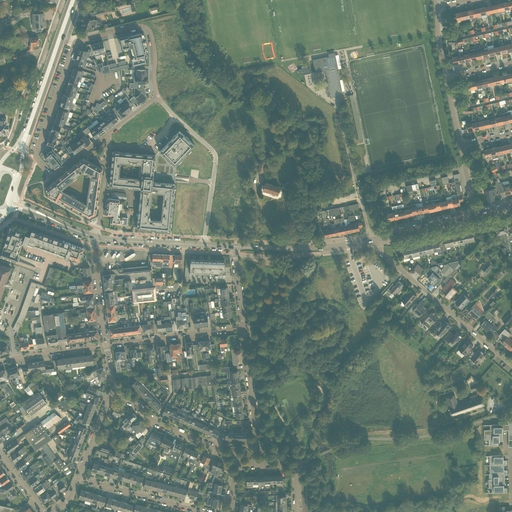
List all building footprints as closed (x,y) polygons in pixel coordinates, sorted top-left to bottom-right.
[(511,12),(509,1),(503,3),(506,13),(511,12)] [(506,13),(503,3),(497,4),(499,11),(499,15),(502,14),(501,11),(504,10),(505,13),(506,13)] [(499,11),(497,4),(491,6),(493,13),(495,12),(496,16),(500,15),(499,15),(499,11)] [(473,10),(467,11),(469,18),(472,17),(473,21),(476,21),(475,17),(473,10)] [(44,14),(33,15),(33,22),(35,22),(35,28),(36,31),(41,30),(41,28),(43,28),(43,27),(45,27),(45,22),(44,22),(44,21),(44,20),(44,19),(44,14)] [(82,24),(81,26),(82,27),(93,30),(94,31),(97,21),(97,20),(93,19),(93,20),(86,17),(85,19),(84,19),(83,24),(82,24)] [(126,36),(119,38),(122,49),(132,46),(134,57),(133,57),(133,56),(131,56),(130,57),(132,65),(147,62),(145,55),(146,55),(141,32),(130,35),(129,35),(126,36)] [(38,37),(33,38),(24,38),(24,41),(26,41),(27,45),(28,45),(29,50),(33,49),(33,48),(38,48),(38,44),(39,43),(39,41),(38,41),(38,37)] [(100,42),(97,43),(100,55),(106,53),(103,42),(100,42)] [(95,44),(92,45),(93,48),(93,51),(94,56),(100,55),(97,43),(95,43),(95,44)] [(79,48),(77,54),(86,56),(88,57),(90,52),(85,50),(86,49),(82,47),(81,49),(79,48)] [(481,47),(476,49),(475,49),(477,59),(483,58),(482,50),(481,47)] [(475,49),(469,50),(471,60),(477,59),(475,49)] [(469,50),(466,51),(463,52),(466,62),(471,60),(469,50)] [(466,62),(463,52),(457,53),(458,56),(460,63),(466,62)] [(328,54),(329,56),(313,60),(315,72),(323,70),(323,74),(326,73),(328,83),(325,83),(327,91),(328,91),(329,97),(341,95),(341,91),(342,91),(339,76),(337,76),(337,75),(340,74),(339,68),(338,69),(335,55),(334,55),(334,53),(328,54)] [(77,54),(75,58),(87,62),(86,62),(87,57),(88,58),(88,57),(86,56),(77,54)] [(74,63),(85,67),(87,62),(75,58),(74,63)] [(73,68),(72,73),(82,76),(84,71),(73,67),(73,68)] [(133,70),(134,76),(146,76),(145,70),(137,70),(137,67),(133,67),(131,67),(131,70),(133,70)] [(298,70),(299,75),(310,73),(309,67),(307,68),(301,69),(298,70)] [(70,78),(69,78),(80,82),(82,76),(72,73),(70,78)] [(129,83),(129,88),(138,88),(138,83),(146,83),(146,76),(134,76),(134,83),(129,83)] [(69,78),(68,83),(78,87),(77,86),(78,81),(80,82),(69,78)] [(476,81),(477,88),(478,91),(484,90),(483,87),(482,80),(476,81)] [(467,86),(468,90),(474,89),(475,92),(478,91),(477,88),(476,81),(470,83),(470,85),(467,86)] [(68,84),(66,89),(77,92),(78,87),(68,83),(68,84)] [(134,96),(129,99),(133,104),(137,101),(139,104),(146,99),(144,96),(146,94),(144,92),(145,91),(145,88),(138,88),(138,92),(139,92),(139,94),(135,97),(134,96)] [(63,94),(75,98),(77,92),(66,89),(64,94),(63,94)] [(63,94),(61,99),(73,103),(72,103),(74,98),(75,98),(63,94)] [(358,139),(362,138),(353,94),(349,95),(358,139)] [(123,101),(119,104),(127,113),(132,109),(128,104),(130,102),(126,97),(122,100),(123,101)] [(71,109),(73,103),(61,99),(59,105),(64,107),(70,109),(71,109)] [(114,107),(122,117),(127,113),(119,104),(114,107)] [(59,108),(57,113),(68,117),(69,112),(63,110),(59,108)] [(510,122),(508,115),(507,112),(501,113),(502,117),(504,124),(510,122)] [(57,113),(56,118),(66,122),(68,117),(57,113)] [(108,117),(113,124),(118,120),(113,113),(108,116),(108,117)] [(498,125),(496,118),(495,114),(490,116),(490,119),(492,126),(498,125)] [(102,118),(109,127),(113,124),(108,117),(104,119),(102,118)] [(98,121),(105,131),(105,130),(108,127),(109,127),(102,118),(98,121)] [(480,129),(478,122),(476,123),(475,119),(472,120),(472,123),(474,130),(480,129)] [(98,123),(94,126),(100,135),(103,133),(102,133),(105,131),(98,121),(98,122),(98,123)] [(53,124),(51,131),(58,133),(61,127),(53,124)] [(87,127),(84,129),(88,134),(90,132),(95,138),(98,136),(100,135),(94,126),(89,130),(87,127)] [(90,142),(85,136),(88,134),(84,129),(81,132),(83,133),(81,135),(78,137),(85,146),(90,142)] [(49,137),(56,140),(58,133),(51,131),(49,137)] [(111,165),(109,186),(140,189),(140,190),(137,227),(137,228),(152,230),(155,230),(170,231),(175,184),(174,184),(175,181),(175,179),(175,177),(175,176),(175,174),(176,166),(174,165),(194,145),(179,131),(159,151),(160,151),(155,156),(155,155),(144,154),(112,151),(111,162),(111,165)] [(54,146),(56,140),(49,137),(46,144),(54,146)] [(73,140),(80,149),(85,146),(78,137),(73,140)] [(73,150),(75,153),(80,149),(73,140),(73,141),(75,142),(70,146),(73,150)] [(492,156),(492,159),(493,159),(498,157),(498,154),(496,147),(490,149),(492,156)] [(44,156),(47,161),(57,153),(56,153),(56,154),(52,149),(49,152),(48,151),(45,153),(46,155),(44,156)] [(486,160),(492,159),(492,156),(490,149),(484,150),(486,160)] [(51,165),(60,157),(57,153),(47,161),(48,161),(47,161),(50,165),(51,165)] [(60,158),(60,157),(51,165),(55,169),(63,162),(59,158),(60,158)] [(102,169),(83,158),(76,163),(76,164),(47,187),(48,195),(53,197),(53,198),(54,198),(56,199),(57,200),(57,199),(62,203),(65,204),(89,217),(95,214),(96,209),(96,206),(100,177),(101,177),(102,169)] [(279,195),(282,186),(266,181),(263,190),(279,195)] [(497,181),(494,182),(497,188),(498,193),(502,192),(502,190),(499,184),(497,181)] [(510,183),(504,184),(502,182),(501,183),(499,184),(502,190),(502,192),(505,192),(506,195),(511,193),(510,186),(510,183)] [(496,188),(490,189),(483,190),(484,194),(486,194),(487,203),(496,201),(494,194),(497,194),(496,188)] [(462,196),(458,197),(458,198),(453,199),(454,206),(460,205),(459,202),(463,201),(462,196)] [(108,198),(106,215),(111,216),(110,223),(121,224),(126,225),(127,218),(122,217),(119,217),(119,216),(117,216),(119,200),(108,198)] [(440,199),(437,200),(434,200),(435,203),(436,210),(442,209),(441,202),(440,199)] [(422,203),(416,204),(416,205),(416,207),(417,207),(418,214),(424,213),(423,206),(422,203)] [(413,205),(410,206),(412,216),(418,214),(417,207),(416,207),(416,205),(415,205),(413,205)] [(410,206),(404,207),(406,217),(412,216),(410,206)] [(404,207),(402,207),(398,208),(400,218),(406,217),(404,207)] [(400,218),(398,208),(392,210),(393,213),(394,220),(400,218)] [(326,218),(325,216),(324,211),(324,210),(321,211),(324,225),(323,225),(322,226),(324,238),(329,237),(329,235),(326,218)] [(355,223),(353,215),(351,216),(354,231),(359,230),(358,227),(362,227),(361,221),(357,222),(357,223),(355,223)] [(348,218),(346,218),(346,221),(347,221),(349,232),(354,231),(351,216),(348,216),(348,218)] [(344,219),(343,217),(341,217),(341,218),(344,234),(349,232),(347,221),(346,221),(346,218),(344,219)] [(328,218),(326,218),(329,235),(329,237),(334,236),(333,228),(332,224),(330,225),(328,218)] [(341,218),(339,218),(336,219),(339,235),(344,234),(341,218)] [(506,224),(501,225),(505,242),(506,247),(507,251),(510,251),(507,236),(510,236),(509,232),(508,232),(506,224)] [(505,242),(501,225),(496,227),(497,235),(500,234),(502,243),(505,242)] [(18,254),(22,243),(27,244),(33,246),(34,244),(58,253),(58,255),(64,257),(64,258),(68,259),(68,257),(79,261),(81,257),(82,257),(84,253),(82,253),(84,249),(70,244),(70,243),(63,241),(63,240),(59,238),(58,239),(53,237),(53,236),(49,235),(48,236),(43,234),(43,233),(39,231),(39,232),(31,230),(29,235),(25,233),(9,228),(9,231),(8,231),(7,234),(6,237),(4,241),(5,241),(4,244),(3,244),(2,247),(3,247),(0,254),(0,255),(16,261),(16,260),(18,261),(20,256),(18,255),(18,254)] [(472,232),(465,233),(467,242),(474,240),(475,243),(478,242),(476,234),(473,235),(472,232)] [(465,233),(458,235),(460,243),(467,242),(465,233)] [(460,243),(458,235),(451,236),(453,245),(460,243)] [(454,248),(453,245),(451,236),(444,238),(445,243),(442,244),(444,251),(447,250),(446,246),(450,246),(450,249),(454,248)] [(445,253),(444,251),(442,244),(442,242),(439,243),(439,241),(432,243),(434,251),(437,251),(438,255),(445,253)] [(432,243),(425,245),(426,253),(434,251),(432,243)] [(426,253),(425,245),(418,246),(419,255),(426,253)] [(418,246),(410,248),(412,256),(419,255),(418,246)] [(403,249),(405,258),(403,258),(404,261),(410,260),(410,259),(409,257),(412,256),(410,248),(403,249)] [(162,266),(162,261),(162,254),(152,254),(152,264),(155,264),(155,266),(162,266)] [(162,266),(172,267),(172,255),(162,254),(162,261),(162,266)] [(225,273),(222,273),(222,272),(224,272),(224,270),(226,270),(225,267),(224,267),(224,261),(190,260),(190,271),(192,271),(192,274),(214,274),(214,276),(225,276),(225,273)] [(456,261),(450,263),(455,268),(463,260),(462,260),(456,261)] [(488,263),(482,269),(486,273),(492,267),(492,266),(488,263)] [(10,268),(1,264),(0,264),(0,297),(5,284),(9,286),(11,281),(6,279),(10,268)] [(428,269),(424,274),(425,273),(431,278),(430,279),(429,281),(434,285),(442,276),(437,272),(439,269),(440,268),(437,266),(436,265),(432,266),(430,268),(428,269)] [(148,266),(147,266),(123,268),(124,274),(151,271),(151,267),(148,267),(148,266)] [(89,267),(84,267),(83,268),(79,268),(80,272),(83,271),(83,275),(90,275),(89,267)] [(502,270),(496,276),(498,279),(502,275),(503,276),(505,274),(502,270)] [(114,282),(113,274),(103,275),(104,284),(112,283),(114,282)] [(451,278),(446,284),(442,288),(446,292),(447,292),(448,293),(445,295),(449,299),(457,291),(453,287),(452,287),(451,287),(455,282),(451,278)] [(76,285),(69,286),(69,289),(71,289),(92,286),(91,280),(81,282),(79,282),(78,283),(78,284),(76,284),(76,285)] [(400,291),(401,290),(405,286),(402,284),(402,283),(400,283),(399,281),(394,286),(392,284),(395,281),(395,280),(386,290),(391,294),(389,295),(390,296),(392,298),(393,298),(395,295),(396,296),(397,295),(398,295),(401,292),(400,291)] [(154,287),(137,289),(132,290),(132,295),(133,298),(133,303),(156,300),(154,287)] [(410,291),(402,300),(400,303),(403,306),(405,304),(408,306),(416,297),(410,291)] [(469,299),(464,295),(464,294),(463,295),(463,294),(456,301),(456,302),(457,303),(456,304),(459,307),(460,306),(461,307),(462,307),(469,300),(468,299),(469,299)] [(471,308),(468,311),(473,316),(472,317),(475,320),(479,316),(480,316),(484,312),(484,311),(484,312),(479,299),(471,308)] [(416,302),(413,306),(409,310),(414,314),(416,313),(420,316),(426,309),(423,306),(425,304),(421,301),(418,304),(416,302)] [(222,312),(222,313),(223,318),(220,318),(221,322),(228,321),(227,317),(231,317),(230,311),(222,312)] [(427,312),(420,320),(428,328),(438,317),(435,315),(436,313),(433,311),(429,315),(427,312)] [(485,321),(481,325),(487,331),(489,329),(492,333),(497,327),(493,324),(496,321),(492,318),(494,316),(489,311),(486,315),(487,316),(483,319),(485,321)] [(63,312),(53,313),(56,327),(57,334),(58,342),(67,340),(66,334),(63,315),(63,312)] [(206,312),(199,313),(201,325),(207,324),(206,312)] [(48,314),(43,315),(45,329),(56,327),(53,313),(48,314)] [(201,325),(199,313),(193,314),(194,326),(201,325)] [(506,317),(503,321),(507,325),(511,319),(511,316),(509,314),(508,316),(507,315),(506,317)] [(165,330),(164,323),(164,319),(157,320),(158,330),(165,330)] [(97,330),(96,321),(88,322),(88,325),(93,324),(93,329),(92,329),(92,330),(89,331),(91,339),(97,338),(98,337),(97,330)] [(435,326),(430,332),(435,336),(437,333),(441,337),(451,326),(445,321),(441,325),(438,323),(437,324),(435,326)] [(84,322),(82,322),(83,329),(84,340),(91,339),(89,331),(89,328),(85,328),(84,322)] [(73,326),(71,327),(73,341),(79,341),(78,332),(74,333),(73,327),(73,326)] [(502,332),(499,335),(501,337),(501,338),(503,340),(504,340),(502,343),(510,350),(511,349),(511,348),(511,340),(509,337),(511,334),(504,329),(502,332)] [(447,335),(444,338),(449,343),(451,341),(453,343),(456,340),(458,341),(459,340),(462,336),(461,335),(460,334),(457,332),(454,335),(453,335),(453,333),(450,331),(451,331),(450,331),(447,335)] [(57,334),(45,336),(47,345),(50,344),(50,345),(58,344),(58,342),(57,334)] [(20,343),(21,348),(21,349),(29,348),(29,346),(33,345),(32,341),(24,342),(23,337),(20,338),(20,343)] [(43,337),(36,338),(38,347),(45,346),(43,337)] [(226,338),(219,339),(221,356),(224,356),(223,348),(227,348),(227,343),(226,343),(226,338)] [(8,352),(7,347),(10,345),(8,340),(4,341),(5,343),(1,344),(2,347),(0,347),(0,352),(1,354),(8,352)] [(199,344),(195,345),(196,354),(202,353),(203,358),(206,358),(204,341),(202,341),(202,340),(200,341),(199,341),(198,342),(199,344)] [(205,341),(204,341),(206,358),(209,357),(208,349),(210,349),(214,348),(213,344),(214,344),(210,344),(209,340),(208,340),(207,340),(206,340),(205,341)] [(467,340),(459,349),(462,352),(459,355),(462,357),(463,356),(466,359),(469,355),(473,351),(470,349),(473,345),(470,343),(471,342),(468,340),(467,341),(467,340)] [(196,354),(195,345),(192,345),(192,342),(185,343),(187,355),(196,354)] [(167,362),(177,361),(175,344),(169,345),(170,352),(166,353),(167,362)] [(165,358),(163,348),(163,346),(157,346),(157,353),(157,355),(158,354),(158,359),(165,358)] [(141,357),(141,352),(137,353),(136,353),(136,349),(130,350),(131,358),(130,358),(131,366),(131,368),(135,367),(135,365),(134,358),(137,357),(141,357)] [(473,351),(469,355),(471,357),(471,358),(477,364),(481,359),(485,356),(481,353),(480,352),(478,350),(475,353),(473,351)] [(115,352),(116,360),(115,360),(117,371),(121,370),(119,359),(125,359),(126,358),(126,356),(125,351),(121,352),(121,351),(120,351),(119,351),(118,351),(117,352),(116,352),(115,352)] [(93,366),(93,365),(97,364),(96,358),(92,358),(92,355),(85,356),(86,365),(89,364),(89,366),(93,366)] [(85,356),(78,357),(79,365),(86,365),(85,356)] [(72,366),(71,358),(64,359),(65,367),(65,370),(72,369),(72,366)] [(65,367),(64,359),(57,360),(53,360),(56,367),(58,367),(58,368),(65,367)] [(44,361),(36,362),(37,370),(41,370),(41,373),(56,371),(54,365),(47,366),(47,365),(44,365),(44,361)] [(28,368),(21,368),(23,373),(23,374),(33,373),(33,371),(37,370),(36,362),(27,363),(28,367),(28,368)] [(87,375),(87,376),(88,381),(89,381),(92,379),(92,378),(97,375),(104,372),(103,367),(99,369),(97,364),(92,371),(92,370),(87,375)] [(14,367),(12,368),(17,383),(18,383),(20,389),(23,387),(21,382),(19,382),(18,378),(19,378),(20,378),(21,377),(21,376),(21,375),(20,374),(19,374),(17,366),(16,366),(15,366),(14,366),(14,367)] [(229,367),(229,368),(225,368),(225,371),(229,371),(227,372),(228,377),(229,377),(238,376),(237,371),(236,371),(236,366),(233,366),(229,367)] [(7,369),(6,369),(7,369),(9,377),(11,376),(14,384),(17,383),(12,368),(10,368),(9,367),(8,368),(7,369)] [(90,384),(88,386),(91,387),(93,383),(93,381),(95,379),(96,382),(96,383),(99,382),(99,380),(101,379),(105,378),(106,377),(104,372),(97,375),(92,378),(92,379),(89,381),(90,384)] [(0,384),(1,388),(4,393),(6,392),(7,394),(8,393),(7,391),(4,387),(0,373),(0,384)] [(139,380),(136,380),(131,385),(135,389),(140,384),(142,383),(139,380)] [(35,384),(29,388),(34,395),(38,392),(40,391),(35,384)] [(140,384),(135,389),(139,393),(144,388),(140,384)] [(24,389),(26,391),(30,397),(31,397),(34,395),(29,388),(28,386),(24,389)] [(146,387),(144,388),(139,393),(143,398),(148,393),(150,391),(146,387)] [(89,401),(96,404),(97,404),(98,402),(97,401),(98,398),(94,396),(95,394),(90,392),(86,391),(84,393),(89,395),(87,401),(89,401)] [(143,398),(147,402),(152,397),(154,395),(155,395),(151,391),(150,391),(148,393),(143,398)] [(34,395),(31,397),(30,397),(22,403),(30,415),(47,403),(38,392),(34,395)] [(154,395),(152,397),(147,402),(152,406),(158,400),(154,395)] [(481,396),(458,404),(455,395),(446,398),(450,407),(449,407),(452,417),(485,406),(481,396)] [(60,403),(67,409),(72,404),(69,401),(67,403),(63,400),(63,401),(60,403)] [(159,400),(158,400),(152,406),(156,410),(162,404),(159,400)] [(96,404),(89,401),(88,405),(89,406),(87,408),(93,411),(96,404)] [(173,403),(172,406),(168,415),(173,418),(178,408),(175,406),(176,404),(173,403)] [(172,406),(171,406),(166,404),(162,413),(168,415),(172,406)] [(111,417),(109,420),(115,422),(116,419),(115,419),(116,414),(119,416),(120,413),(124,415),(125,411),(122,410),(121,409),(119,408),(118,408),(114,407),(112,413),(111,417)] [(178,408),(173,418),(178,420),(183,411),(184,408),(181,407),(181,409),(178,408)] [(85,411),(83,415),(91,417),(93,411),(87,408),(86,411),(85,411)] [(183,411),(178,420),(184,423),(188,413),(189,411),(187,410),(186,412),(183,411)] [(132,412),(128,415),(126,417),(129,420),(123,425),(126,428),(131,422),(131,421),(136,416),(132,412)] [(31,429),(24,434),(25,436),(29,442),(50,427),(53,425),(62,419),(54,413),(31,429)] [(188,413),(184,423),(187,424),(187,425),(189,426),(189,425),(194,414),(192,413),(191,415),(188,413)] [(75,419),(74,421),(81,423),(82,421),(89,423),(91,417),(83,415),(82,414),(80,418),(78,418),(77,420),(75,419)] [(194,414),(189,425),(195,427),(197,421),(198,419),(199,418),(196,417),(197,415),(194,414)] [(6,417),(0,421),(0,425),(2,428),(10,422),(6,417)] [(133,433),(143,423),(139,419),(134,424),(133,423),(130,426),(133,429),(131,431),(130,432),(132,434),(133,433)] [(198,419),(197,421),(195,427),(200,430),(204,421),(198,419)] [(68,421),(56,429),(59,433),(61,431),(70,425),(68,421)] [(74,421),(73,422),(76,424),(76,426),(79,427),(78,429),(79,429),(78,432),(84,435),(84,434),(85,435),(87,432),(85,431),(86,429),(84,428),(85,425),(81,424),(81,423),(74,421)] [(209,423),(204,421),(200,430),(205,432),(208,426),(209,423)] [(1,430),(0,431),(0,441),(6,437),(3,433),(10,428),(9,426),(12,424),(11,422),(10,422),(2,428),(0,428),(0,429),(1,429),(1,430)] [(210,422),(209,423),(208,426),(205,432),(211,435),(213,428),(215,426),(212,425),(213,423),(210,422)] [(147,427),(143,423),(133,433),(138,438),(140,436),(142,434),(141,432),(147,427)] [(490,430),(484,430),(484,434),(497,434),(501,434),(502,434),(502,430),(503,429),(508,429),(508,424),(501,424),(501,427),(498,427),(498,424),(490,425),(490,430)] [(52,430),(50,427),(29,442),(30,442),(32,445),(36,450),(38,448),(46,443),(51,438),(49,435),(51,430),(52,430)] [(213,428),(211,435),(216,437),(219,431),(213,428)] [(76,436),(73,435),(72,437),(75,438),(79,440),(79,441),(81,442),(84,435),(78,432),(76,436)] [(149,436),(147,441),(150,443),(150,444),(157,447),(159,443),(162,437),(151,432),(149,436)] [(499,442),(499,441),(503,441),(502,436),(501,436),(501,434),(497,434),(484,434),(484,439),(489,439),(489,445),(488,445),(498,446),(498,442),(499,442)] [(163,437),(161,441),(160,444),(165,447),(162,453),(169,457),(171,452),(172,449),(169,448),(172,441),(163,437)] [(5,448),(4,449),(6,451),(7,450),(8,453),(11,451),(12,451),(15,448),(15,447),(22,442),(19,438),(16,440),(16,441),(12,444),(11,443),(8,445),(7,445),(7,446),(5,448)] [(74,439),(71,438),(70,441),(72,442),(71,445),(79,448),(81,442),(79,441),(79,440),(75,438),(75,439),(74,439)] [(175,442),(172,449),(171,452),(177,455),(178,454),(182,446),(179,444),(180,444),(176,442),(176,443),(175,442)] [(79,448),(71,445),(69,448),(67,447),(66,450),(77,454),(79,448)] [(111,448),(106,446),(101,445),(99,450),(110,453),(111,448)] [(25,446),(11,456),(12,458),(12,459),(13,461),(14,461),(27,452),(24,449),(26,447),(25,446)] [(186,455),(189,457),(192,450),(191,449),(191,448),(189,448),(188,448),(185,447),(181,457),(180,457),(178,461),(180,462),(182,458),(184,459),(186,455)] [(77,454),(66,450),(65,453),(67,454),(66,457),(75,460),(76,460),(77,457),(76,457),(77,454)] [(192,450),(189,457),(187,460),(189,461),(188,463),(192,465),(189,474),(191,475),(195,466),(198,461),(199,458),(196,457),(198,453),(192,450)] [(27,456),(27,457),(16,465),(20,470),(30,462),(29,461),(33,457),(30,454),(27,456)] [(42,458),(48,466),(52,463),(51,460),(50,459),(48,457),(47,455),(46,454),(42,457),(42,458)] [(204,455),(203,455),(201,461),(204,463),(203,466),(205,467),(203,472),(206,473),(207,471),(207,470),(209,465),(207,464),(210,458),(206,456),(204,455)] [(503,456),(503,455),(489,456),(490,456),(490,464),(490,465),(506,465),(506,460),(503,460),(503,456)] [(57,459),(54,461),(60,469),(62,468),(65,466),(59,458),(57,459)] [(213,473),(213,474),(219,462),(214,460),(212,466),(209,465),(207,470),(207,471),(213,473)] [(23,473),(27,479),(36,472),(34,469),(39,465),(36,461),(26,469),(27,470),(23,473)] [(213,474),(215,474),(218,476),(220,471),(222,472),(223,469),(221,468),(223,464),(219,462),(213,474)] [(95,472),(98,472),(100,465),(94,463),(91,471),(95,472)] [(100,473),(104,474),(106,466),(100,465),(98,472),(100,473)] [(506,465),(490,465),(490,474),(507,474),(506,470),(503,470),(503,465),(506,465)] [(106,466),(104,474),(110,476),(112,468),(106,466)] [(174,470),(164,466),(162,471),(172,474),(174,470)] [(112,468),(110,476),(112,477),(116,478),(118,470),(112,468)] [(119,479),(122,479),(124,472),(118,470),(116,478),(119,479)] [(42,471),(32,477),(28,480),(32,486),(40,480),(38,477),(44,473),(42,471)] [(124,480),(128,481),(130,473),(124,472),(122,479),(124,480)] [(131,482),(134,483),(136,475),(137,472),(135,472),(134,472),(133,474),(130,473),(128,481),(131,482)] [(489,479),(489,483),(504,483),(504,479),(503,479),(503,474),(507,474),(490,474),(492,474),(492,479),(489,479)] [(142,477),(136,475),(134,483),(137,484),(140,485),(142,477)] [(276,486),(280,485),(285,485),(284,478),(282,478),(281,475),(275,476),(276,483),(276,486)] [(6,476),(2,478),(0,479),(0,483),(1,483),(3,485),(9,480),(6,476)] [(147,488),(150,488),(151,481),(152,478),(146,477),(144,487),(147,488)] [(46,480),(38,486),(34,488),(35,489),(35,490),(36,491),(36,492),(38,494),(49,486),(50,485),(48,484),(49,483),(46,480)] [(11,489),(14,487),(10,482),(0,489),(0,492),(0,493),(3,491),(5,494),(6,493),(10,499),(16,495),(14,491),(13,492),(11,489)] [(208,490),(208,493),(208,494),(213,495),(214,492),(220,493),(222,485),(215,483),(215,484),(209,482),(208,486),(213,486),(214,486),(213,491),(208,490)] [(503,485),(503,483),(504,483),(489,483),(489,488),(490,488),(490,487),(494,487),(494,491),(494,492),(492,492),(492,493),(507,492),(507,488),(504,488),(504,485),(503,485)] [(83,499),(85,500),(87,492),(85,491),(81,490),(79,498),(83,499)] [(190,490),(190,492),(189,497),(195,499),(197,492),(190,490)] [(47,492),(44,494),(40,496),(44,502),(48,499),(49,500),(56,495),(54,491),(49,494),(47,492)] [(201,492),(198,491),(197,495),(208,497),(207,501),(211,502),(210,505),(217,507),(219,499),(213,498),(213,495),(208,494),(208,493),(201,492)] [(85,500),(91,501),(93,494),(90,493),(87,492),(85,500)] [(93,494),(91,501),(97,503),(99,495),(97,495),(93,494)] [(102,496),(99,495),(97,503),(103,505),(106,497),(102,496)] [(106,506),(112,507),(114,500),(112,499),(108,498),(106,506)] [(112,507),(118,509),(120,501),(117,500),(114,500),(112,507)] [(118,509),(124,511),(126,503),(124,502),(120,501),(118,509)] [(247,503),(247,505),(240,504),(239,510),(250,511),(252,511),(253,509),(251,509),(252,504),(247,503)]
